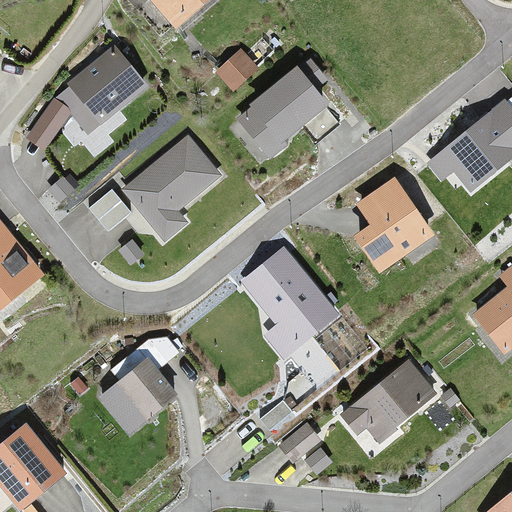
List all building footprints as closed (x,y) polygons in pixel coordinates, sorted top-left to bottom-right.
[(153,0),(180,29),(211,0),(153,0)] [(148,86),(115,46),(66,83),(69,86),(54,98),(26,137),(46,152),(71,114),(89,134),(148,86)] [(237,51),(215,74),(235,92),(257,69),(237,51)] [(308,55),(298,64),(237,118),(270,157),(332,105),(317,87),(331,79),(308,55)] [(511,96),(427,160),(441,183),(453,173),(470,192),(511,161),(511,96)] [(217,164),(178,116),(114,166),(161,227),(178,210),(173,200),(217,164)] [(104,175),(84,191),(103,215),(122,200),(104,175)] [(436,232),(394,176),(354,204),(370,224),(355,237),(385,271),(436,232)] [(0,306),(45,269),(0,210),(0,306)] [(282,236),(240,266),(296,332),(336,302),(282,236)] [(511,337),(511,261),(470,292),(510,339),(511,337)] [(174,378),(138,336),(109,356),(147,402),(174,378)] [(440,388),(408,349),(337,399),(371,440),(440,388)] [(23,406),(0,424),(0,469),(20,495),(63,458),(23,406)] [(511,511),(511,478),(478,506),(483,511),(511,511)]
